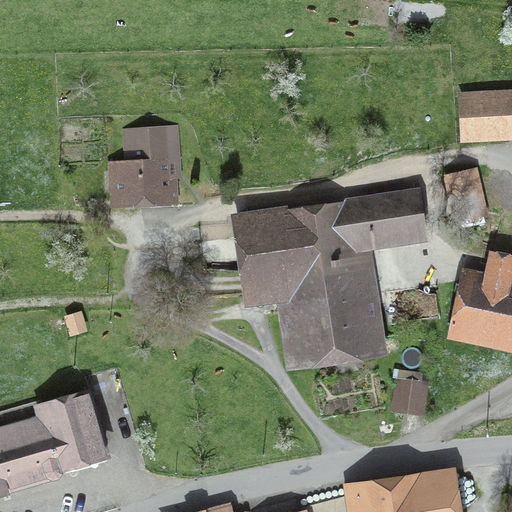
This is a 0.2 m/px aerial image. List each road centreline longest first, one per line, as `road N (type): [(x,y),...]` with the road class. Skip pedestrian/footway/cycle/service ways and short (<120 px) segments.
road 1 (unclassified): [(145,511),(290,475),(511,448)]
road 2 (track): [(148,305),(261,360),(355,464)]
road 3 (track): [(0,219),(165,220)]
road 4 (track): [(0,305),(148,305)]
